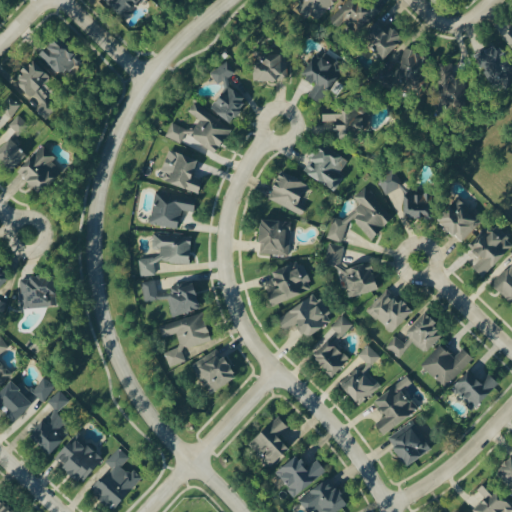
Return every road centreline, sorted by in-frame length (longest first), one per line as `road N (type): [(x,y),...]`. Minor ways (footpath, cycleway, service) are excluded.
road 1 (tertiary): [(240,511),(131,390),(100,316),(92,240),(125,117),(182,40),(231,0)]
road 2 (residential): [(389,511),(349,446),(257,349),(231,296),(224,265),(231,206),(240,179),(281,125)]
road 3 (residential): [(147,511),(276,372)]
road 4 (residential): [(388,509),(463,460),(511,409)]
road 5 (residential): [(511,354),(419,262)]
